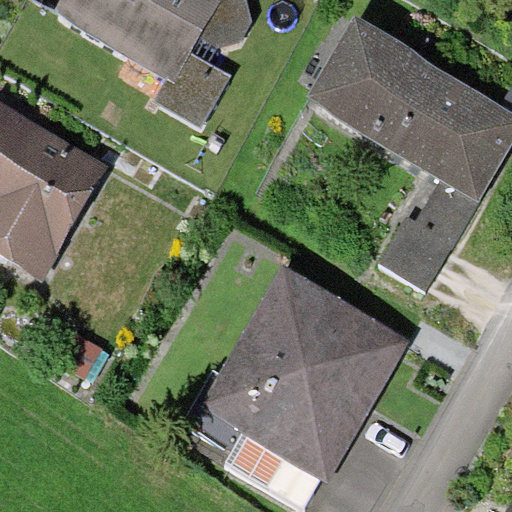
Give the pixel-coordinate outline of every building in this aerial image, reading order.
[(81,0),(67,32),(176,92),(164,114),(211,138),(243,83),(210,62),(241,0),(81,0)] [(432,305),(511,165),(511,123),(370,42),(324,122),(417,175),(364,267),(432,305)] [(126,187),(1,114),(0,115),(0,288),(53,320),(126,187)] [(420,356),(291,281),(206,424),(335,500),(420,356)] [(511,511),(511,496),(500,511),(511,511)]
